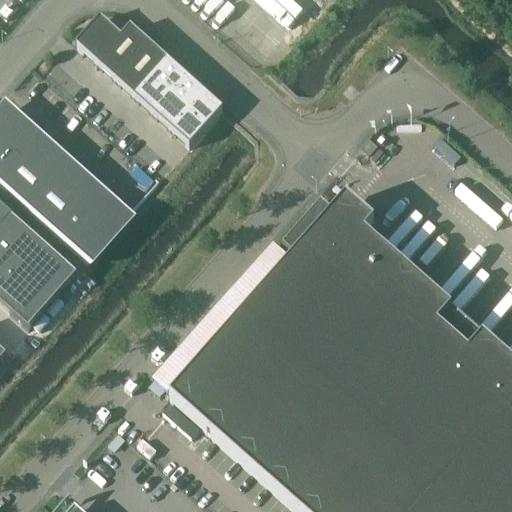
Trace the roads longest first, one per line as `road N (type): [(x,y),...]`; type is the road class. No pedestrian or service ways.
road 1 (unclassified): [(4,511),(316,162)]
road 2 (unclassified): [(316,162),(400,73),(511,170)]
road 3 (unclassified): [(316,162),(140,0)]
